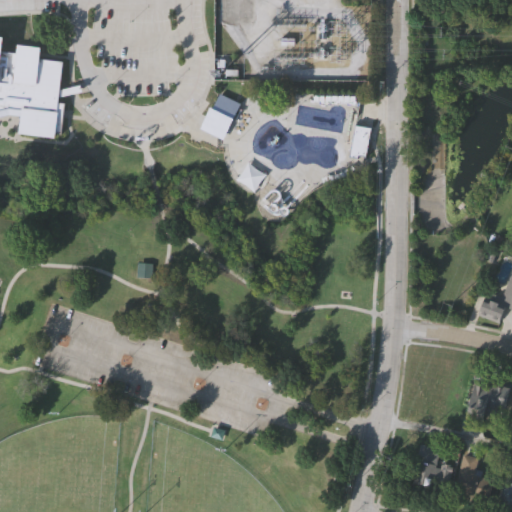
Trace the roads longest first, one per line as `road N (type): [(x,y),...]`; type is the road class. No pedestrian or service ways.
road 1 (tertiary): [(359,511),(382,411),(390,325),(393,0)]
road 2 (residential): [(511,346),(390,325)]
